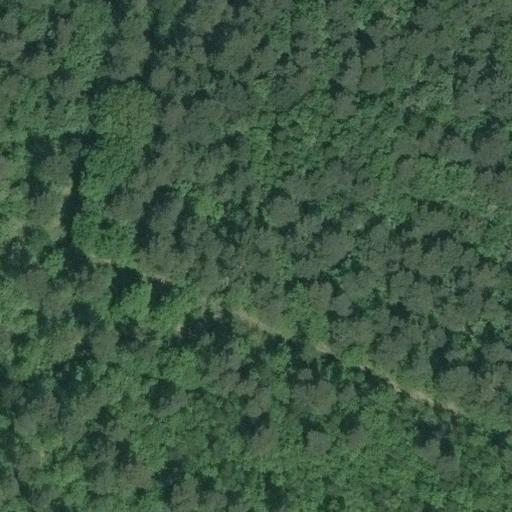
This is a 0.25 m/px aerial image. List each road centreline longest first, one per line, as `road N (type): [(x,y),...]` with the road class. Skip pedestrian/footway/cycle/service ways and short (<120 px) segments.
road 1 (track): [(0,215),(511,435)]
road 2 (track): [(60,242),(175,0)]
